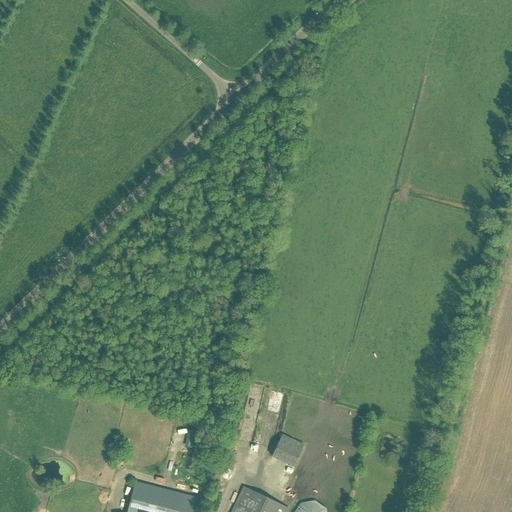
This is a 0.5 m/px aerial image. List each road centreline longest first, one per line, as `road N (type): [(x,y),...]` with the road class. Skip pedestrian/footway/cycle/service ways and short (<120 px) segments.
road 1 (tertiary): [(0,328),(236,96)]
road 2 (unclassified): [(236,96),(126,0)]
road 3 (tertiary): [(236,96),(336,0)]
